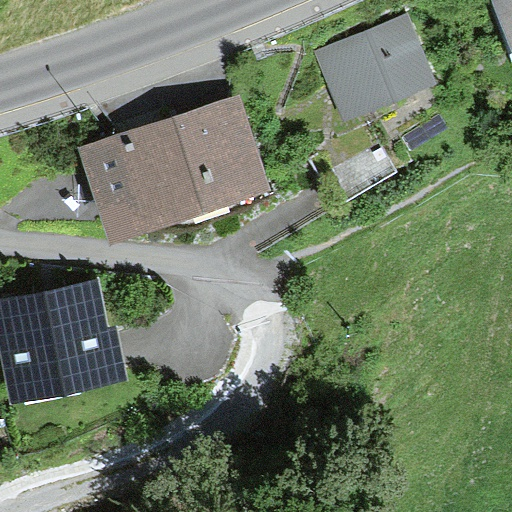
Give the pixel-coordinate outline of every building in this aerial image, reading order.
[(511,0),(490,0),(511,55),(511,0)] [(404,17),(312,50),(341,127),(432,94),(404,17)] [(237,86),(76,136),(108,241),(270,191),(237,86)] [(330,209),(393,172),(364,124),(301,160),(330,209)] [(93,280),(0,297),(0,317),(14,390),(110,371),(93,280)]
